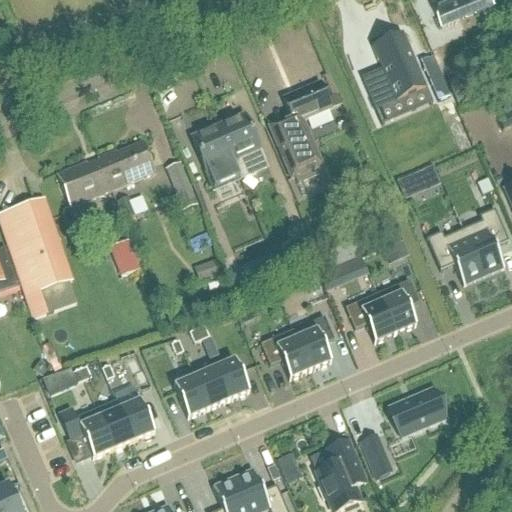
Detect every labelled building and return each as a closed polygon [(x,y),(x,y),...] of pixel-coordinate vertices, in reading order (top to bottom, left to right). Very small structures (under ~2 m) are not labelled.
[(426,0),(440,31),(492,10),(488,0),(426,0)] [(375,78),(354,87),(368,119),(420,97),(396,42),(365,56),(375,78)] [(480,70),(448,84),(458,107),(490,93),(480,70)] [(300,126),(302,125),(330,114),(319,87),(281,103),(288,118),(267,127),(266,128),(271,138),(290,183),(319,171),(300,126)] [(217,131),(239,183),(265,171),(243,120),(217,131)] [(239,183),(217,131),(191,142),(213,194),(239,183)] [(98,165),(97,165),(98,166),(100,165),(112,195),(153,178),(142,149),(140,150),(138,149),(130,152),(129,155),(117,160),(115,155),(97,162),(98,165)] [(69,212),(112,195),(100,165),(98,166),(97,165),(87,169),(86,167),(56,179),(69,212)] [(197,210),(180,167),(164,174),(175,200),(168,203),(174,219),(197,210)] [(405,203),(416,198),(410,183),(398,188),(405,203)] [(511,189),(503,193),(511,214),(511,189)] [(135,220),(129,206),(118,211),(123,224),(135,220)] [(72,285),(50,221),(40,224),(34,207),(0,218),(0,232),(24,302),(72,285)] [(120,219),(115,207),(107,210),(112,222),(120,219)] [(462,235),(483,283),(503,274),(494,253),(507,247),(493,214),(478,221),(480,227),(462,235)] [(225,217),(208,225),(217,245),(234,238),(225,217)] [(194,242),(209,241),(207,218),(192,219),(194,242)] [(483,283),(462,235),(443,243),(441,237),(425,244),(439,276),(453,270),(462,292),(483,283)] [(138,273),(127,244),(113,250),(118,261),(113,263),(120,280),(138,273)] [(310,271),(300,248),(287,254),(297,276),(310,271)] [(0,298),(18,292),(5,252),(0,253),(0,298)] [(216,263),(193,271),(198,286),(221,278),(216,263)] [(417,308),(408,286),(376,300),(394,341),(414,332),(406,313),(417,308)] [(365,331),(373,350),(394,341),(376,300),(344,314),(353,336),(365,331)] [(321,349),(333,344),(323,322),(311,327),(313,332),(294,340),(292,336),(291,336),(309,378),(330,369),(321,349)] [(196,335),(201,346),(208,343),(203,332),(196,335)] [(201,346),(196,335),(188,338),(193,349),(201,346)] [(269,372),(280,367),(288,386),(309,378),(291,336),(259,350),(269,372)] [(175,361),(182,358),(177,347),(170,350),(175,361)] [(228,407),(248,399),(234,366),(214,374),(228,407)] [(214,374),(212,370),(190,379),(192,383),(206,416),(228,407),(214,374)] [(113,383),(108,371),(101,374),(106,386),(113,383)] [(78,376),(83,387),(90,384),(85,373),(78,376)] [(83,387),(78,376),(70,379),(75,390),(83,387)] [(206,416),(192,383),(172,392),(186,425),(206,416)] [(387,414),(400,443),(444,424),(431,395),(387,414)] [(115,406),(95,415),(113,457),(133,448),(119,415),(115,406)] [(139,406),(119,415),(133,448),(153,439),(139,406)] [(71,414),(57,420),(69,447),(82,442),(92,466),(113,457),(95,415),(75,423),(71,414)] [(359,447),(367,466),(381,460),(373,441),(359,447)] [(315,478),(320,491),(317,493),(322,506),(326,504),(329,511),(357,511),(356,509),(359,508),(353,493),(363,489),(364,489),(364,487),(359,476),(346,447),(325,456),(325,457),(331,471),(315,478)] [(252,475),(233,483),(245,511),(284,511),(275,491),(262,497),(252,475)] [(219,511),(245,511),(233,483),(211,493),(219,511)] [(16,511),(7,492),(0,494),(0,511),(16,511)]
